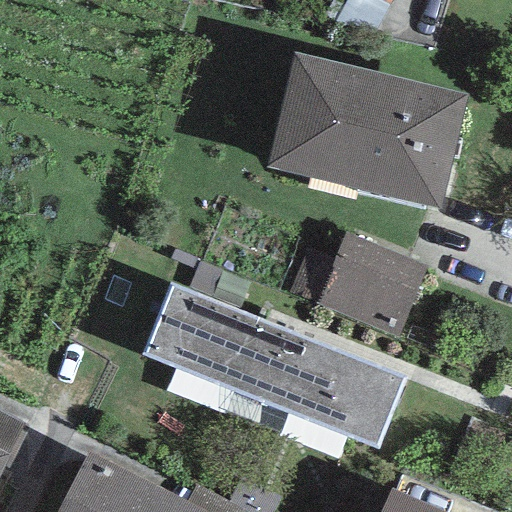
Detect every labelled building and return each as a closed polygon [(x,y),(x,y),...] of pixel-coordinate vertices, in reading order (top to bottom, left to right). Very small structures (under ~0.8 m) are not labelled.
[(441,211),(468,95),(293,54),(265,170),(441,211)] [(427,266),(343,235),(316,307),(401,338),(427,266)] [(404,380),(171,288),(145,355),(378,446),(404,380)] [(0,484),(31,423),(0,408),(0,484)] [(205,511),(89,453),(58,511),(205,511)] [(435,511),(389,492),(380,511),(435,511)]
